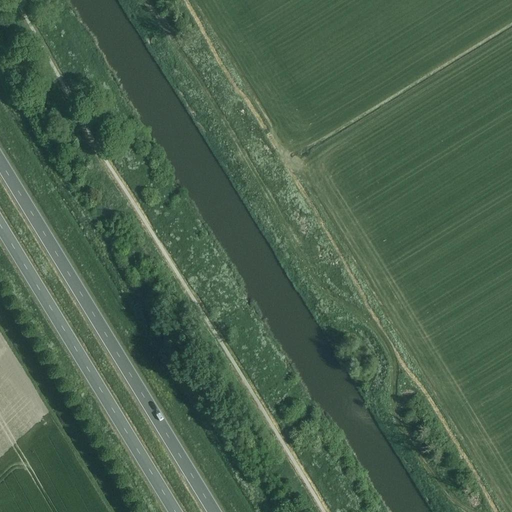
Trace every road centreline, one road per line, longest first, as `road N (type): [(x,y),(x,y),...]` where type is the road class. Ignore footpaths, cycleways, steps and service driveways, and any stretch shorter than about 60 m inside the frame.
road 1 (trunk): [(213,511),(0,161)]
road 2 (trunk): [(0,225),(174,511)]
